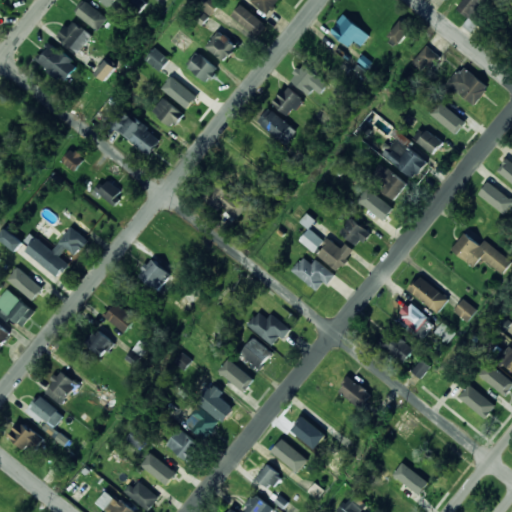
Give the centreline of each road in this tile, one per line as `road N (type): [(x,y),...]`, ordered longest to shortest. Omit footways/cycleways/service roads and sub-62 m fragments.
road 1 (residential): [(511,478),(0,60)]
road 2 (residential): [(0,396),(322,0)]
road 3 (residential): [(190,511),(511,115)]
road 4 (residential): [(511,82),(411,0)]
